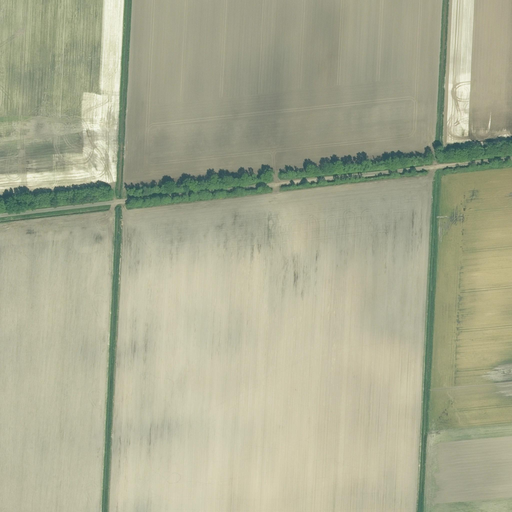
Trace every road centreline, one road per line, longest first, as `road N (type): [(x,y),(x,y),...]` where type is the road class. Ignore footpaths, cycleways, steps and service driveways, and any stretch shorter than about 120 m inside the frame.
road 1 (unclassified): [(0,216),(263,184)]
road 2 (unclassified): [(511,157),(263,184)]
